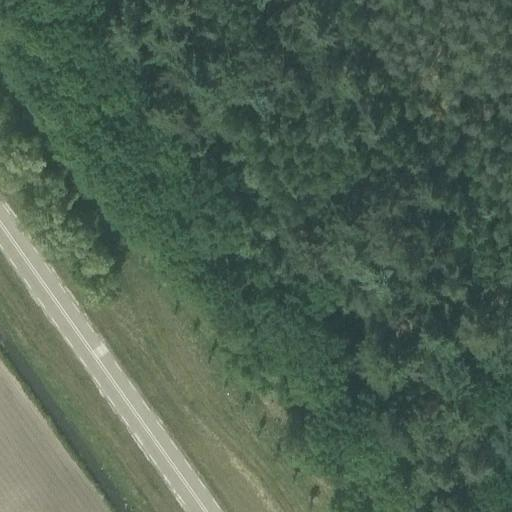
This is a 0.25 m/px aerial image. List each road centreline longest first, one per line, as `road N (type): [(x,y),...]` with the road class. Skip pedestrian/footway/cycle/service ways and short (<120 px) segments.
road 1 (track): [(329,414),(62,25)]
road 2 (primary): [(200,511),(0,225)]
